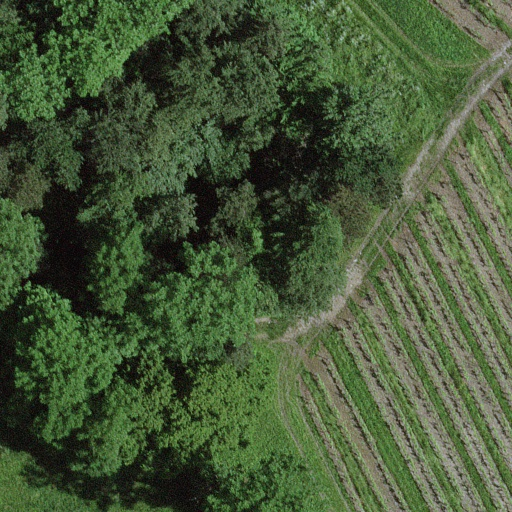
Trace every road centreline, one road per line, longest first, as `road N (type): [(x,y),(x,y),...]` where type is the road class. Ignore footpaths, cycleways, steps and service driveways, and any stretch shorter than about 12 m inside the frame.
road 1 (track): [(303,326),(511,62)]
road 2 (track): [(335,511),(284,397),(303,326)]
